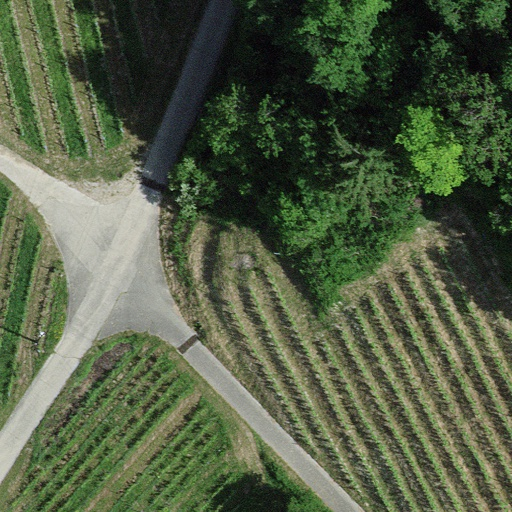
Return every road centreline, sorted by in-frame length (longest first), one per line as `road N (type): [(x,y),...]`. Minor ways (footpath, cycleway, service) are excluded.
road 1 (track): [(114,267),(240,420),(342,511)]
road 2 (track): [(114,267),(222,0)]
road 3 (track): [(0,448),(114,267)]
road 4 (track): [(0,167),(28,179),(114,267)]
